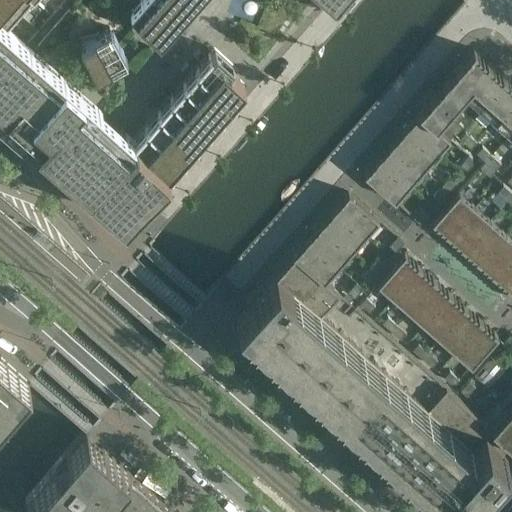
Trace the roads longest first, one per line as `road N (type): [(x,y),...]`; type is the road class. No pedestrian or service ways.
road 1 (secondary): [(375,511),(0,187)]
road 2 (residential): [(224,301),(472,15),(500,13)]
road 3 (secondary): [(0,284),(255,511)]
road 4 (residential): [(159,216),(346,0)]
